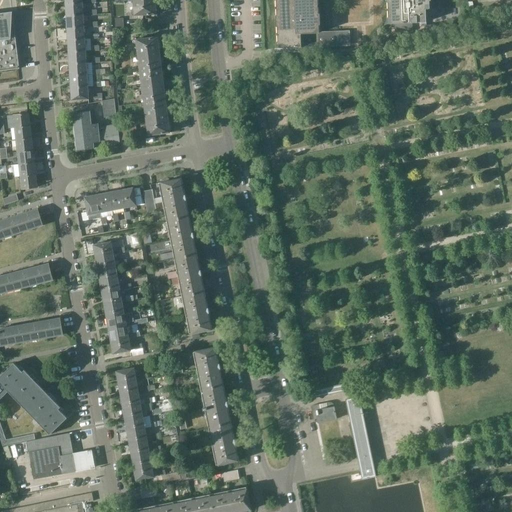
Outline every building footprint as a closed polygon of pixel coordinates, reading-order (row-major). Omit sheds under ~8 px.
[(156,15),(155,0),(133,0),(134,15),(156,15)] [(277,0),(279,48),(337,46),(337,32),(318,33),(316,0),(277,0)] [(428,0),(388,0),(390,24),(414,23),(426,22),(426,9),(428,9),(428,0)] [(66,4),(66,16),(83,15),(82,3),(66,4)] [(0,71),(20,69),(14,23),(8,24),(8,20),(10,20),(10,13),(12,13),(12,12),(0,13),(0,71)] [(66,16),(67,28),(84,27),(83,15),(66,16)] [(84,27),(67,28),(68,40),(84,39),(84,27)] [(162,69),(158,37),(136,39),(140,72),(162,69)] [(68,40),(69,52),(85,51),(84,39),(68,40)] [(69,52),(69,64),(86,63),(85,51),(69,52)] [(69,64),(70,76),(87,75),(86,63),(69,64)] [(140,72),(144,104),(166,101),(162,69),(140,72)] [(87,75),(70,76),(71,88),(88,87),(87,75)] [(88,87),(71,88),(72,100),(88,99),(88,87)] [(105,117),(116,116),(115,99),(102,101),(105,117)] [(148,136),(159,134),(170,133),(166,101),(144,104),(148,136)] [(93,143),(99,142),(99,146),(119,142),(117,125),(108,127),(103,127),(104,132),(99,133),(98,125),(92,125),(90,112),(72,114),(72,115),(73,115),(77,150),(76,150),(77,151),(94,148),(93,143)] [(15,128),(30,126),(28,113),(13,115),(15,128)] [(127,121),(120,122),(122,140),(129,140),(127,121)] [(136,121),(128,122),(129,134),(137,133),(136,121)] [(30,126),(15,128),(16,140),(31,138),(30,126)] [(31,138),(16,140),(18,152),(33,150),(31,138)] [(33,150),(18,152),(19,165),(34,163),(33,150)] [(34,163),(19,165),(21,177),(36,175),(34,163)] [(21,177),(22,189),(38,187),(36,175),(21,177)] [(180,179),(169,181),(161,183),(169,221),(188,217),(184,201),(187,201),(186,195),(185,195),(183,195),(180,179)] [(121,190),(124,208),(137,206),(133,188),(121,190)] [(112,210),(124,208),(121,190),(109,193),(112,210)] [(152,190),(144,192),(148,214),(156,213),(152,190)] [(109,193),(97,195),(100,212),(101,216),(105,215),(106,217),(107,217),(106,211),(112,210),(109,193)] [(17,195),(3,199),(5,205),(18,201),(17,195)] [(101,216),(100,212),(97,195),(85,197),(88,215),(89,220),(101,217),(101,216)] [(28,230),(43,225),(38,209),(23,214),(28,230)] [(23,214),(18,216),(8,219),(13,235),(28,230),(23,214)] [(194,238),(194,237),(193,232),(191,233),(188,217),(169,221),(176,258),(195,255),(192,239),(194,238)] [(8,219),(3,221),(0,221),(0,239),(13,235),(8,219)] [(96,257),(114,254),(111,242),(93,245),(96,257)] [(98,269),(116,266),(127,264),(127,259),(115,261),(114,254),(96,257),(98,269)] [(202,276),(202,275),(201,270),(198,270),(195,255),(176,258),(184,296),(203,292),(200,276),(202,276)] [(49,264),(33,268),(38,284),(53,280),(49,264)] [(100,281),(118,278),(116,266),(98,269),(100,281)] [(33,268),(18,272),(22,288),(38,284),(33,268)] [(18,272),(3,276),(7,292),(22,288),(18,272)] [(100,281),(102,293),(120,290),(118,278),(100,281)] [(102,293),(104,305),(122,302),(120,290),(102,293)] [(192,334),(200,332),(211,330),(207,314),(210,313),(210,312),(209,308),(206,308),(203,292),(184,296),(192,334)] [(104,305),(107,317),(125,314),(122,302),(104,305)] [(127,326),(125,314),(107,317),(109,329),(127,326)] [(60,318),(45,321),(48,338),(63,335),(60,318)] [(45,321),(29,324),(32,340),(48,338),(45,321)] [(29,324),(14,327),(16,343),(32,340),(29,324)] [(109,329),(111,341),(129,338),(127,326),(109,329)] [(0,329),(0,340),(1,346),(16,343),(14,327),(0,329)] [(129,338),(111,341),(113,354),(119,353),(119,352),(131,350),(130,344),(129,338)] [(131,350),(132,355),(144,353),(142,343),(136,344),(136,342),(130,344),(131,350)] [(221,369),(220,364),(220,363),(217,364),(214,347),(203,350),(203,348),(197,349),(198,351),(195,351),(203,389),(222,385),(218,369),(221,369)] [(172,375),(183,372),(181,363),(177,364),(176,361),(169,362),(172,375)] [(50,435),(51,434),(53,432),(67,418),(59,409),(60,407),(24,370),(23,372),(14,363),(0,376),(0,397),(1,399),(8,392),(6,390),(8,388),(42,423),(40,425),(50,435)] [(119,383),(137,380),(135,368),(116,371),(119,383)] [(137,380),(119,383),(121,395),(139,392),(137,380)] [(305,400),(306,400),(358,389),(357,382),(313,391),(304,392),(304,393),(303,393),(302,394),(302,395),(302,396),(302,397),(302,398),(303,398),(303,399),(304,400),(305,400)] [(229,407),(228,406),(228,401),(225,401),(222,385),(203,389),(210,427),(229,423),(226,407),(229,407)] [(139,392),(121,395),(123,407),(141,404),(139,392)] [(350,423),(358,459),(372,457),(359,396),(345,399),(348,413),(350,423)] [(337,419),(336,414),(334,407),(334,406),(333,405),(332,404),(331,403),(330,403),(329,403),(328,403),(311,406),(315,423),(315,419),(317,419),(318,423),(319,423),(337,419)] [(123,407),(125,419),(143,416),(141,404),(123,407)] [(125,419),(127,431),(145,428),(143,416),(125,419)] [(218,465),(226,463),(237,461),(234,445),(236,444),(235,438),(233,439),(229,423),(210,427),(218,465)] [(145,428),(127,431),(130,443),(148,440),(145,428)] [(69,433),(27,442),(31,463),(34,479),(65,474),(76,471),(75,471),(72,454),(73,454),(72,454),(69,434),(69,433)] [(148,440),(130,443),(132,455),(150,452),(148,440)] [(150,452),(132,455),(134,467),(152,464),(150,452)] [(373,462),(372,457),(358,459),(360,470),(374,467),(373,462)] [(154,477),(153,472),(152,464),(134,467),(136,480),(137,480),(137,481),(142,480),(142,479),(146,478),(154,477)] [(361,472),(361,476),(362,479),(367,478),(374,477),(376,476),(374,467),(360,470),(361,472)] [(225,481),(239,478),(237,471),(223,474),(225,481)] [(186,478),(185,473),(182,474),(181,472),(169,474),(170,481),(181,479),(186,478)] [(156,484),(154,477),(146,478),(147,486),(156,484)] [(141,491),(142,498),(143,498),(156,496),(155,488),(141,491)] [(251,510),(247,489),(210,496),(213,511),(228,511),(230,511),(229,511),(235,511),(250,508),(251,510)] [(7,493),(9,502),(19,500),(17,491),(7,493)] [(93,511),(93,508),(92,508),(91,505),(78,507),(78,505),(94,502),(92,494),(0,511),(93,511)] [(213,511),(210,496),(174,504),(175,511),(213,511)]
